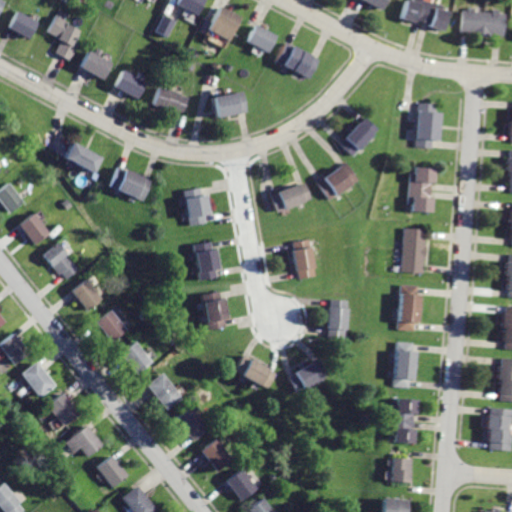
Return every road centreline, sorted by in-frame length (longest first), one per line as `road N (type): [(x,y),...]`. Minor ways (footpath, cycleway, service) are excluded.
road 1 (residential): [(478,73),(442,511)]
road 2 (residential): [(372,46),(317,113),(283,136),(226,153),(154,145),(0,65)]
road 3 (residential): [(511,75),(425,66),(284,0)]
road 4 (residential): [(235,151),(260,298),(281,322)]
